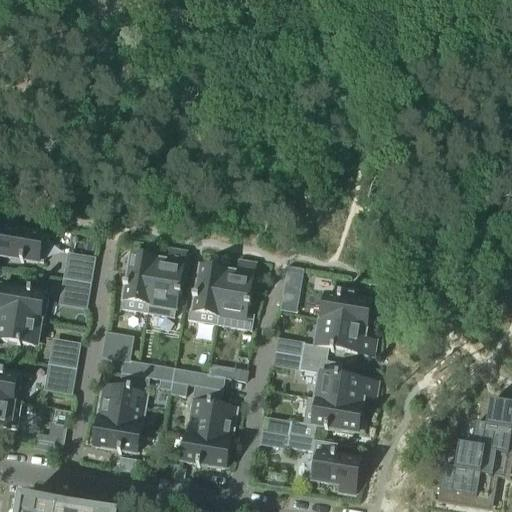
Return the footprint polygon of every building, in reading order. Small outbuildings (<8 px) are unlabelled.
[(17,227),(2,224),(0,235),(0,259),(21,263),(20,266),(23,266),(24,263),(43,267),(48,239),(16,234),(17,227)] [(157,266),(148,318),(174,322),(178,298),(181,299),(182,296),(179,295),(186,257),(171,254),(168,268),(157,266)] [(148,318),(157,266),(157,264),(131,259),(127,288),(124,288),(124,291),(126,291),(122,313),(148,318)] [(226,277),(218,330),(252,335),(255,319),(246,318),(248,310),(250,311),(251,308),(248,307),(255,268),(240,266),(238,279),(226,277)] [(65,282),(90,286),(92,275),(67,270),(65,282)] [(227,275),(201,271),(196,300),(193,300),(193,303),(195,303),(193,314),(190,313),(188,325),(218,330),(226,277),(227,275)] [(88,298),(90,286),(65,282),(63,294),(88,298)] [(0,316),(40,324),(44,324),(49,298),(31,295),(32,293),(29,292),(28,295),(0,289),(0,316)] [(286,294),(281,314),(293,317),(297,297),(286,294)] [(320,323),(364,330),(369,305),(324,298),(320,323)] [(35,350),(40,324),(0,316),(0,343),(18,347),(17,349),(20,350),(21,347),(35,350)] [(304,348),(302,361),(327,365),(329,353),(331,353),(331,355),(334,356),(334,353),(373,360),(375,345),(362,343),(363,332),(321,324),(317,350),(304,348)] [(128,366),(130,355),(105,351),(103,362),(128,366)] [(52,357),(50,369),(75,373),(77,361),(52,357)] [(302,361),(300,374),(317,377),(312,403),(359,411),(361,399),(375,402),(377,387),(339,380),(341,368),(327,365),(302,361)] [(50,369),(48,381),(73,385),(75,373),(50,369)] [(149,370),(147,382),(172,386),(174,374),(149,370)] [(245,374),(235,372),(233,384),(243,386),(245,374)] [(174,374),(172,386),(197,390),(198,378),(174,374)] [(0,402),(17,405),(22,381),(4,378),(5,375),(2,375),(1,378),(0,377),(0,402)] [(160,384),(159,392),(171,394),(172,386),(160,384)] [(188,389),(172,386),(170,398),(186,400),(188,389)] [(128,394),(103,389),(102,397),(104,397),(103,405),(99,404),(97,416),(100,416),(98,425),(141,432),(147,397),(131,394),(131,391),(128,391),(128,394)] [(22,406),(17,405),(0,402),(0,430),(17,434),(22,406)] [(291,425),(289,440),(314,444),(316,430),(325,432),(325,434),(328,435),(328,432),(357,437),(362,411),(359,411),(312,403),(308,402),(303,427),(291,425)] [(209,407),(193,405),(187,440),(229,447),(231,439),(233,439),(235,427),(232,426),(233,419),(235,419),(236,412),(212,408),(212,405),(209,405),(209,407)] [(511,408),(491,405),(487,429),(511,432),(511,408)] [(65,431),(71,415),(55,413),(52,429),(65,431)] [(121,455),(136,458),(141,432),(98,425),(94,451),(118,455),(118,457),(121,458),(121,455)] [(475,427),(471,451),(511,457),(511,432),(487,429),(475,427)] [(37,440),(36,451),(61,455),(63,444),(37,440)] [(200,469),(225,473),(229,447),(187,440),(183,466),(197,468),(197,471),(200,471),(200,469)] [(289,440),(287,452),(313,456),(308,484),(341,490),(339,497),(354,499),(357,480),(361,481),(363,470),(359,469),(360,464),(335,460),(337,448),(314,444),(289,440)] [(460,449),(456,472),(504,480),(506,468),(511,469),(511,463),(511,457),(471,451),(460,449)] [(135,465),(120,462),(118,473),(133,475),(135,465)] [(444,470),(440,495),(452,497),(464,499),(476,501),(488,503),(490,490),(495,491),(497,481),(503,482),(504,480),(456,472),(455,472),(444,470)] [(173,473),(172,483),(180,484),(181,474),(173,473)] [(440,495),(438,505),(450,507),(452,497),(440,495)] [(452,497),(450,507),(462,509),(464,499),(452,497)] [(464,499),(462,509),(474,511),(476,501),(464,499)] [(476,501),(474,511),(478,511),(486,511),(488,503),(476,501)]
